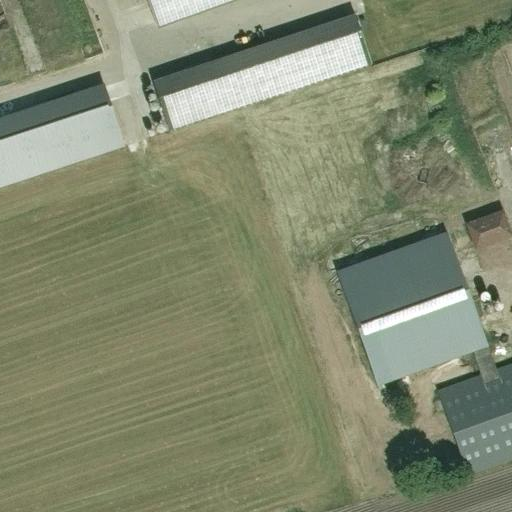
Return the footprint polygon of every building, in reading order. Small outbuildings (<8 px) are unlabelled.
[(237,0),(145,0),(156,29),(237,0)] [(306,86),(371,64),(354,14),(289,35),(306,86)] [(0,120),(0,186),(123,146),(103,86),(0,120)] [(376,100),(359,106),(363,116),(380,110),(376,100)] [(492,156),(511,150),(511,133),(509,124),(484,131),(492,156)] [(480,375),(495,369),(446,233),(336,272),(376,387),(472,353),(480,375)] [(511,239),(481,244),(484,266),(511,262),(511,239)] [(480,375),(437,391),(468,474),(511,457),(511,362),(495,369),(480,375)]
